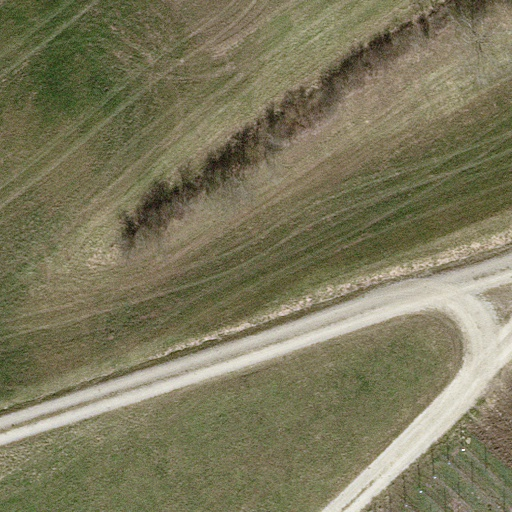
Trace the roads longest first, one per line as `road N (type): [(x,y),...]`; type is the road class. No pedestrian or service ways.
road 1 (track): [(0,433),(511,264)]
road 2 (track): [(340,511),(511,344)]
